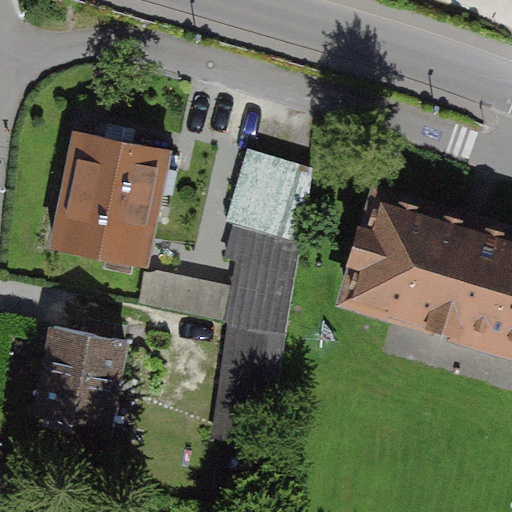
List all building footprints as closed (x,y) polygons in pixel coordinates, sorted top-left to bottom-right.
[(171,152),(80,134),(57,248),(149,266),(163,193),(176,195),(181,170),(168,168),(171,152)] [(305,239),(312,174),(248,157),(232,218),(240,221),(230,258),(247,263),(232,323),(237,324),(287,337),(297,280),(301,239),(305,239)] [(511,234),(382,196),(351,300),(511,348),(511,234)] [(232,308),(233,272),(151,271),(150,307),(232,308)] [(273,451),(287,337),(237,324),(223,410),(230,412),(225,441),(273,451)] [(129,343),(57,329),(39,416),(111,431),(129,343)]
